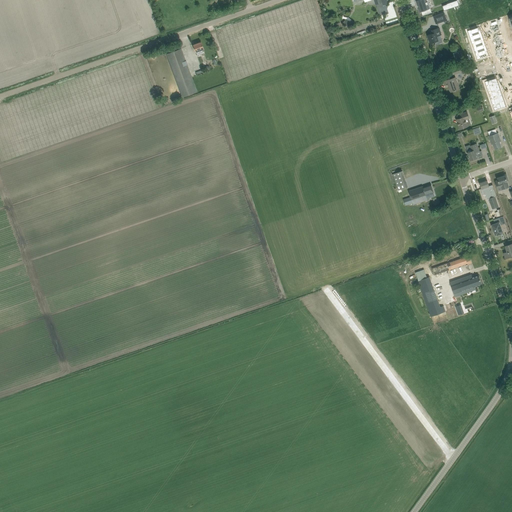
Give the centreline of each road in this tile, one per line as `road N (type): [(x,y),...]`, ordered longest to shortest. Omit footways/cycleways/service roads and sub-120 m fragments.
road 1 (unclassified): [(0,95),(279,0)]
road 2 (residential): [(511,365),(511,325),(461,178)]
road 3 (residential): [(461,178),(400,0)]
road 4 (unclassified): [(414,511),(496,399),(511,365)]
road 5 (residential): [(511,49),(503,22),(486,28),(511,99)]
